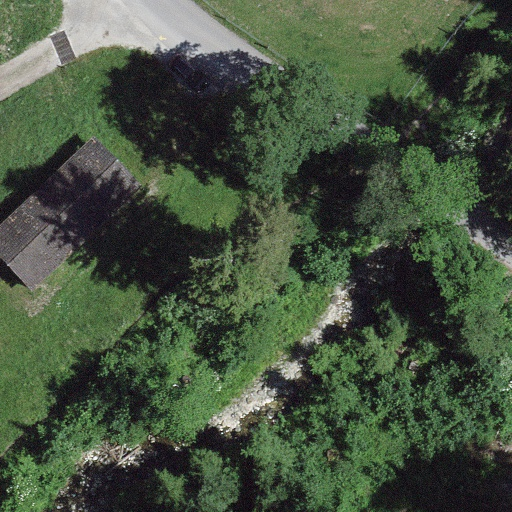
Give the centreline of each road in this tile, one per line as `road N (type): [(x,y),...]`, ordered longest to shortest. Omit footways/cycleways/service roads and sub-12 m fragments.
road 1 (unclassified): [(159,0),(231,62),(364,140),(511,245)]
road 2 (track): [(169,9),(0,97)]
